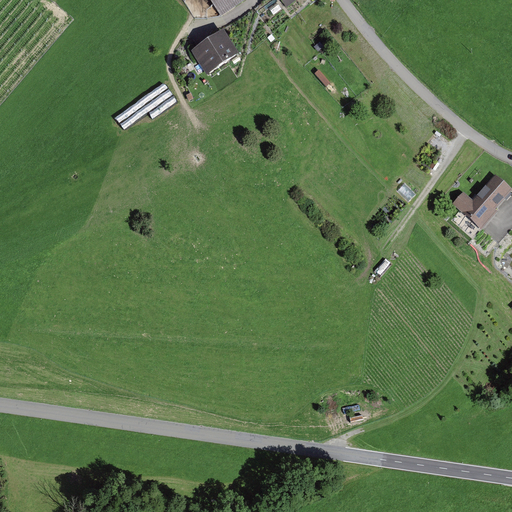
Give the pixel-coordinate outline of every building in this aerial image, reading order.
[(210,0),(224,17),(246,0),(210,0)] [(299,0),(282,0),(289,8),(299,0)] [(240,55),(225,32),(193,53),(208,75),(240,55)] [(322,71),(316,76),(327,89),(333,84),(322,71)] [(176,110),(159,119),(165,130),(182,121),(176,110)] [(483,230),(511,196),(511,190),(496,177),(474,203),(463,194),(454,205),(483,230)]
